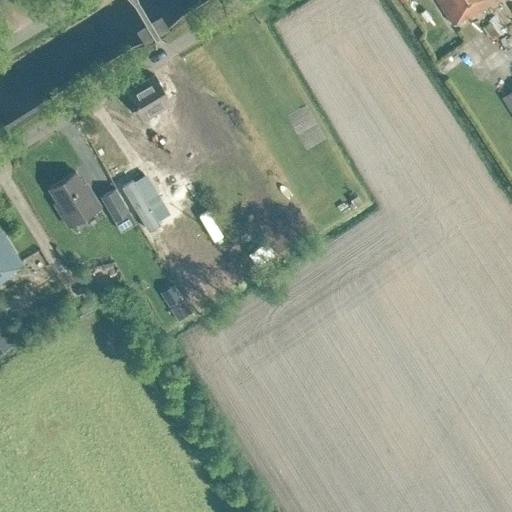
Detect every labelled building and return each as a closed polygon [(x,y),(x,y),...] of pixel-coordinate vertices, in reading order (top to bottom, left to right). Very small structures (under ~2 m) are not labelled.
[(439,0),(454,22),(467,14),(469,16),(493,0),(439,0)] [(165,94),(153,74),(126,90),(134,103),(117,113),(124,124),(127,122),(138,141),(142,139),(140,136),(172,117),(174,120),(190,110),(177,88),(165,94)] [(182,118),(167,127),(187,159),(212,144),(205,133),(194,139),(182,118)] [(232,118),(211,131),(232,165),(253,152),(232,118)] [(87,191),(74,170),(47,186),(56,200),(53,202),(67,224),(99,204),(90,189),(87,191)] [(129,212),(117,188),(115,185),(101,194),(114,219),(120,230),(135,221),(129,212)] [(0,280),(11,274),(9,271),(22,263),(0,228),(0,280)] [(263,243),(252,251),(260,263),(271,256),(263,243)] [(181,296),(172,283),(159,291),(168,305),(181,296)] [(169,306),(176,319),(190,310),(182,298),(169,306)] [(0,345),(10,339),(16,336),(0,311),(0,345)]
